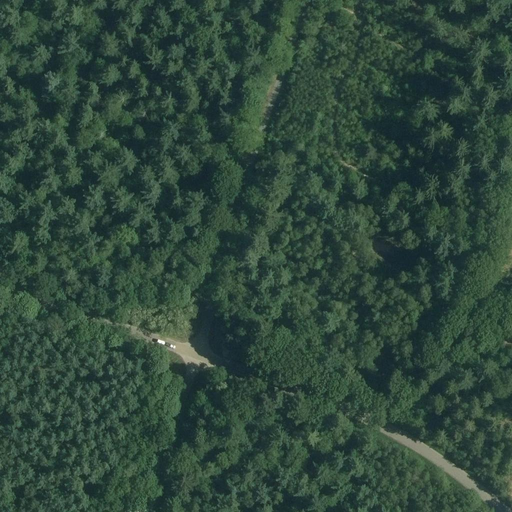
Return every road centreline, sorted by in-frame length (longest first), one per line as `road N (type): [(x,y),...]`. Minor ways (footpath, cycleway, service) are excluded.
road 1 (unclassified): [(198,356),(213,271),(307,0)]
road 2 (tertiary): [(505,511),(378,424),(198,356)]
road 3 (tertiary): [(198,356),(0,284)]
road 4 (track): [(101,0),(283,70)]
road 5 (track): [(378,424),(387,404),(431,371),(511,340)]
road 6 (unclassified): [(151,511),(198,356)]
